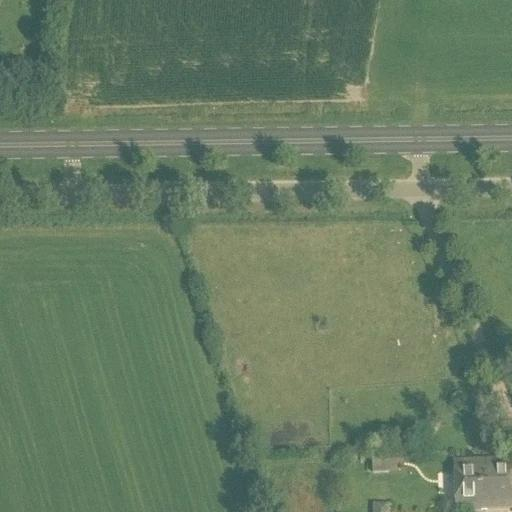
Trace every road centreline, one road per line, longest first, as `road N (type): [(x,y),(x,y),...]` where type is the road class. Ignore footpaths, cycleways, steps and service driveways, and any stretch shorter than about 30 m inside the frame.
road 1 (primary): [(0,147),(511,140)]
road 2 (unclassified): [(0,197),(511,191)]
